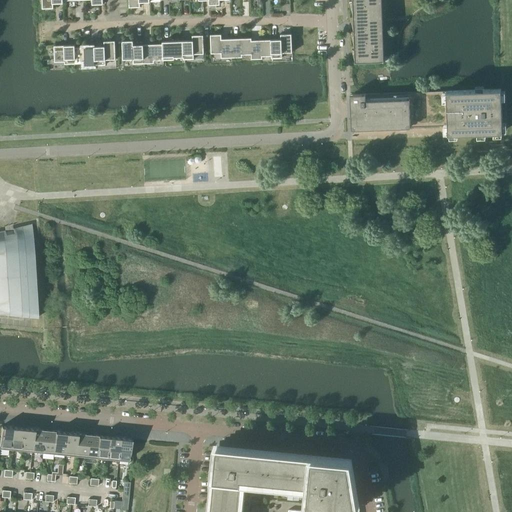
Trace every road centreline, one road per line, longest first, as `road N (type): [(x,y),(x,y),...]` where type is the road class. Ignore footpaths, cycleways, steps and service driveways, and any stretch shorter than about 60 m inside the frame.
road 1 (unclassified): [(335,129),(322,136),(0,154)]
road 2 (residential): [(369,511),(360,456),(348,445),(199,429)]
road 3 (residential): [(331,18),(113,24)]
road 4 (residential): [(199,429),(0,410)]
